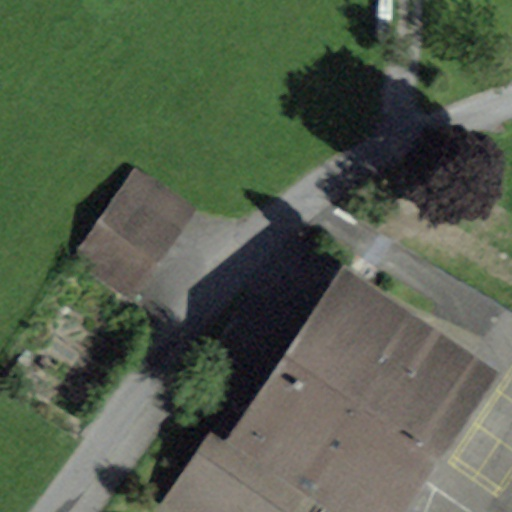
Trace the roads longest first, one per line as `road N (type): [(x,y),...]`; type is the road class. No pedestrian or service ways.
road 1 (residential): [(511,100),(399,139),(267,229),(199,304),(44,511)]
road 2 (track): [(399,139),(403,0)]
